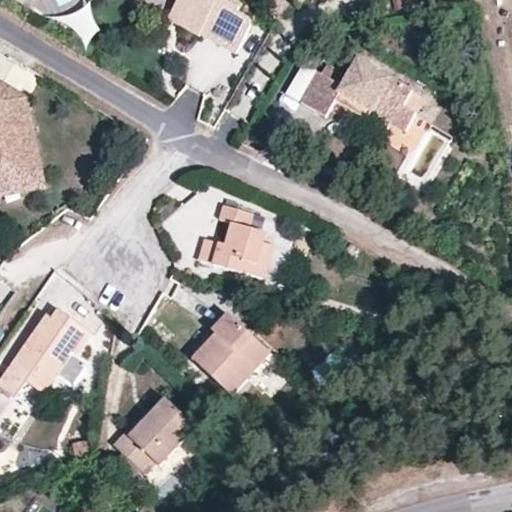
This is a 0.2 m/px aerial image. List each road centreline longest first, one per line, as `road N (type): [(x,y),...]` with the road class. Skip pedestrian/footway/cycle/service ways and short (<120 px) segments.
road 1 (residential): [(500,311),(343,214),(181,134)]
road 2 (residential): [(181,134),(0,29)]
road 3 (unknown): [(113,243),(67,251),(34,284),(0,264)]
road 4 (residential): [(181,134),(113,243)]
